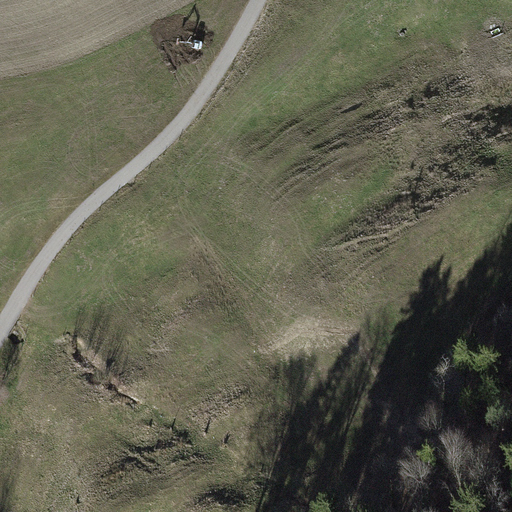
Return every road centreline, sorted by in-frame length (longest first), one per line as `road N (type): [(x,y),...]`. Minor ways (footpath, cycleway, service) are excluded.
road 1 (unclassified): [(71,222),(143,165),(210,89),(257,0)]
road 2 (residential): [(0,338),(71,222)]
